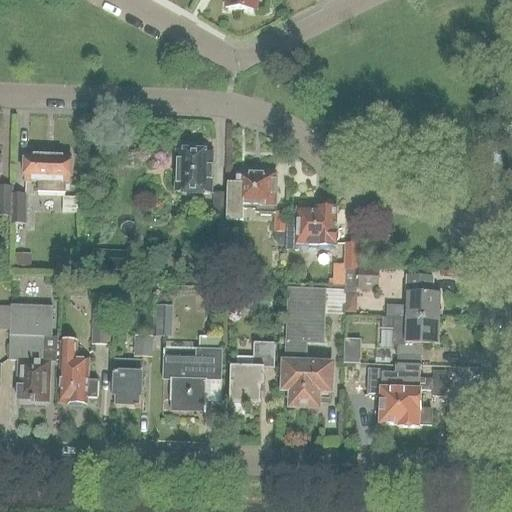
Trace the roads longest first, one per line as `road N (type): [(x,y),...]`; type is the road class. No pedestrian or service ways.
road 1 (residential): [(510,212),(456,211),(364,185),(283,125),(224,104),(0,99)]
road 2 (residential): [(500,471),(0,455)]
road 3 (residential): [(365,0),(232,64),(117,0)]
road 4 (residential): [(500,471),(510,212)]
